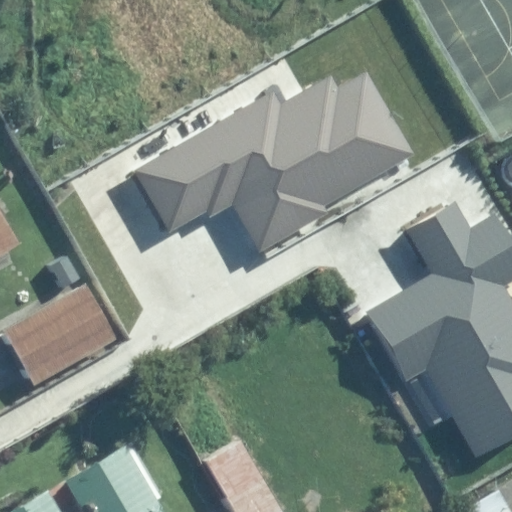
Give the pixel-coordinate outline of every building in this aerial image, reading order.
[(273,95),(138,172),(171,230),(208,210),(211,215),(234,202),(261,250),(327,213),(324,206),(416,154),(368,70),(338,87),(332,76),(280,106),(273,95)] [(438,280),(373,314),(408,379),(436,365),(480,448),(511,431),(511,302),(501,281),(511,275),(511,243),(494,210),(471,222),(459,199),(409,225),(438,280)] [(0,254),(19,244),(0,210),(0,254)] [(84,287),(5,333),(36,385),(115,338),(84,287)] [(233,437),(199,455),(229,511),(253,511),(269,504),(233,437)] [(60,511),(50,493),(14,511),(161,511),(126,448),(72,478),(90,511),(60,511)] [(508,511),(492,484),(456,505),(459,511),(508,511)]
